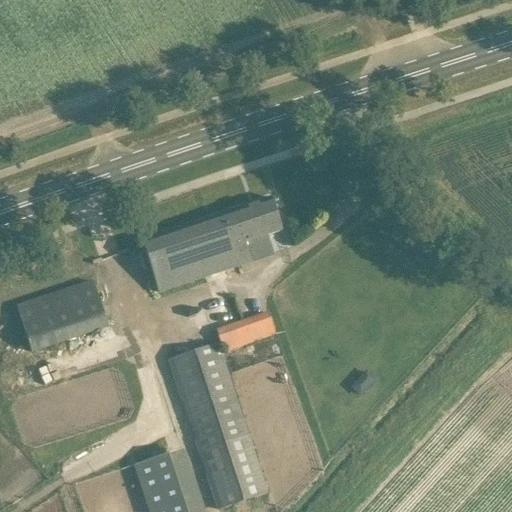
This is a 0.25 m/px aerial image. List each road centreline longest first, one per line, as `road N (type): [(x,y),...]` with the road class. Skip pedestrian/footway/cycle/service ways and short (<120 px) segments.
road 1 (primary): [(0,213),(511,43)]
road 2 (track): [(511,325),(329,511)]
